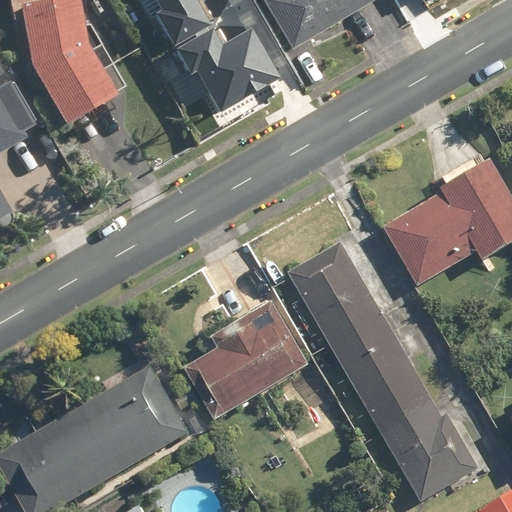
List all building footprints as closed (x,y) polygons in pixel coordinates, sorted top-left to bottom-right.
[(96,45),(86,0),(46,0),(27,4),(41,67),(72,120),(123,91),(96,45)] [(144,0),(207,112),(284,69),(256,20),(220,40),(197,0),(144,0)] [(272,0),(299,46),(378,0),(272,0)] [(0,217),(14,209),(0,185),(0,154),(31,136),(29,131),(42,123),(16,79),(5,85),(0,77),(0,74),(10,69),(0,52),(0,217)] [(392,225),(427,286),(490,250),(496,260),(511,251),(511,171),(503,156),(455,183),(457,187),(392,225)] [(450,416),(347,242),(295,273),(429,502),(489,467),(457,412),(450,416)] [(321,362),(284,299),(223,335),(229,345),(194,365),(225,418),(321,362)] [(160,365),(3,457),(35,511),(60,511),(199,431),(160,365)] [(511,511),(511,499),(488,511),(511,511)] [(156,511),(150,501),(129,511),(156,511)]
